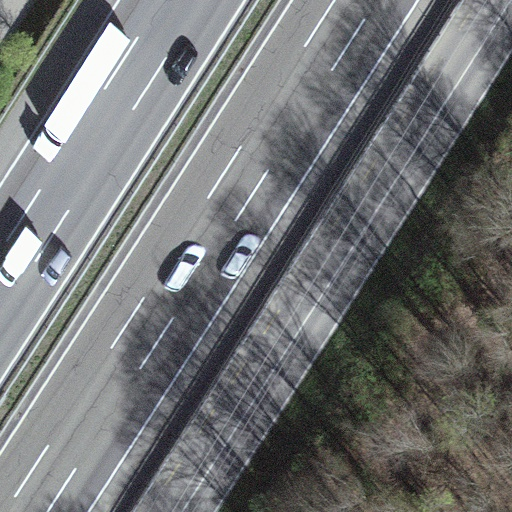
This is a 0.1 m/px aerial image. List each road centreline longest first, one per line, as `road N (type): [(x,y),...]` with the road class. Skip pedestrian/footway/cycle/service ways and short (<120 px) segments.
road 1 (tertiary): [(510,0),(182,511)]
road 2 (motorway): [(27,511),(353,0)]
road 3 (motorway): [(181,0),(0,285)]
